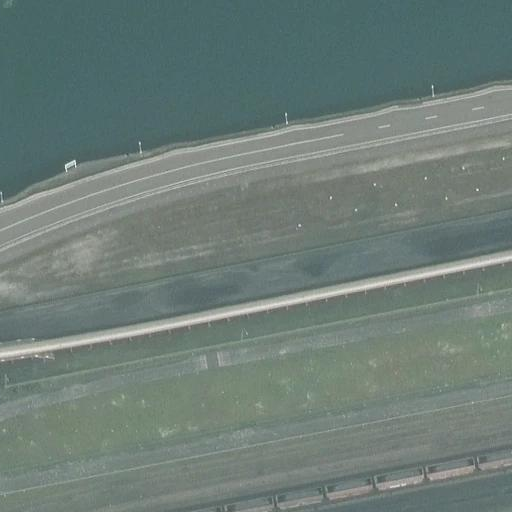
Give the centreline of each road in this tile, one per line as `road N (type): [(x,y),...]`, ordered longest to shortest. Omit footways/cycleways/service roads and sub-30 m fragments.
road 1 (unclassified): [(0,231),(211,160),(511,102)]
road 2 (unknown): [(511,471),(310,511)]
